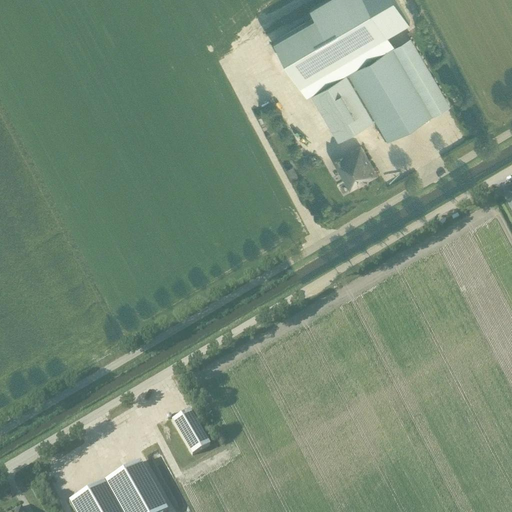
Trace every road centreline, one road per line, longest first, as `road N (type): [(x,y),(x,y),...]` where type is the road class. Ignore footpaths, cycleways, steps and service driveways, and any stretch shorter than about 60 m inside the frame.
road 1 (unclassified): [(0,469),(511,167)]
road 2 (unclassified): [(511,131),(0,431)]
